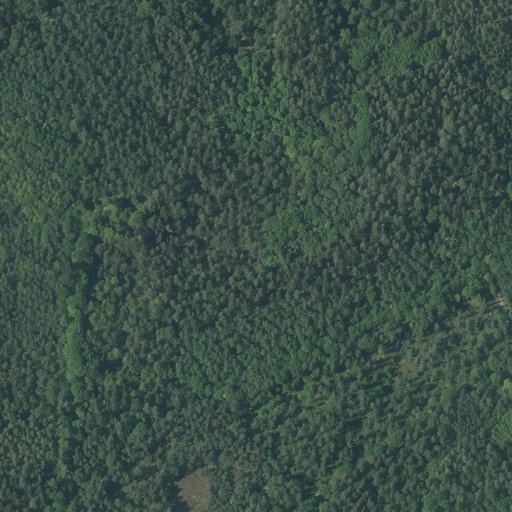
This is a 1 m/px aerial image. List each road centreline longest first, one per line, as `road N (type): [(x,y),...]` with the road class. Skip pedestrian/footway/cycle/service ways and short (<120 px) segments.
road 1 (track): [(289,511),(511,351)]
road 2 (track): [(511,246),(493,185),(496,158),(419,0)]
road 3 (track): [(75,138),(85,188),(71,393)]
road 4 (track): [(290,367),(511,261)]
road 5 (track): [(290,367),(269,309),(262,246),(228,160)]
road 6 (track): [(327,112),(511,34)]
road 7 (track): [(283,0),(273,14),(276,59),(244,65),(234,111),(211,124)]
road 8 (track): [(143,221),(169,372),(178,381)]
road 9 (track): [(314,120),(384,269)]
road 10 (track): [(48,0),(75,138)]
road 11 (track): [(271,511),(236,390)]
